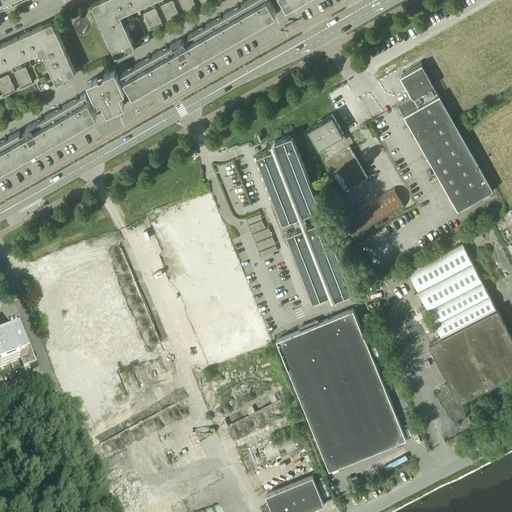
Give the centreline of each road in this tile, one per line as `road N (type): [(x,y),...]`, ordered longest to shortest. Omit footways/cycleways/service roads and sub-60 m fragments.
road 1 (secondary): [(0,214),(375,0)]
road 2 (residential): [(0,176),(284,16)]
road 3 (residential): [(368,511),(511,437)]
